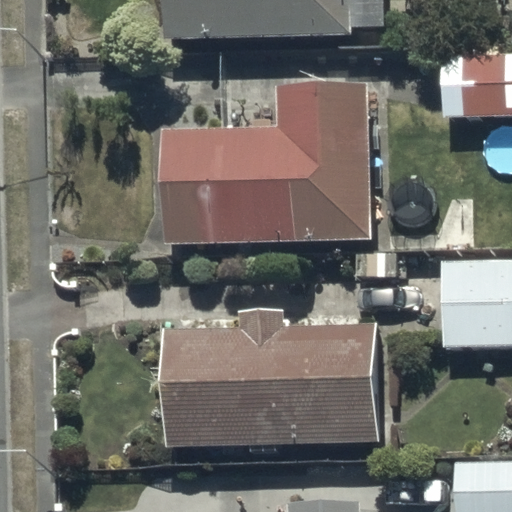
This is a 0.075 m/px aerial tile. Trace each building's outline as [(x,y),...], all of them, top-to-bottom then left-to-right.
[(173,0),(175,55),(362,48),(359,0),(173,0)] [(503,52),(452,53),(453,131),(511,129),(511,62),(503,63),(503,52)] [(283,139),(166,140),(167,259),(377,258),(376,98),(282,98),(283,139)] [(447,357),(511,356),(511,270),(447,270),(447,357)] [(174,338),(176,460),(386,456),(383,337),(294,339),(294,328),(246,329),(246,336),(174,338)] [(511,511),(511,469),(459,470),(459,511),(511,511)]
